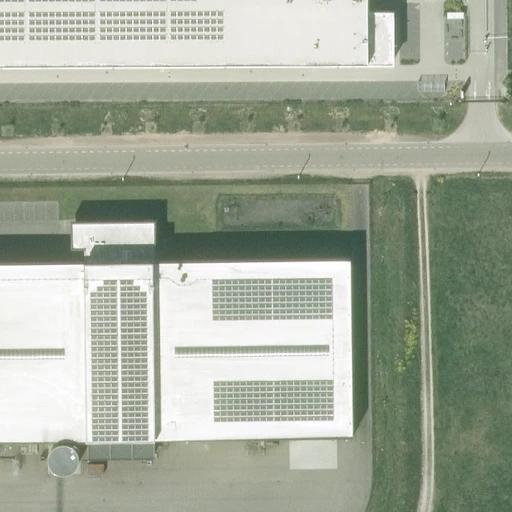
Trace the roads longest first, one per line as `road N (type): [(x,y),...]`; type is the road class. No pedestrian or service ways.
road 1 (unclassified): [(0,162),(511,156)]
road 2 (unknown): [(481,69),(120,66)]
